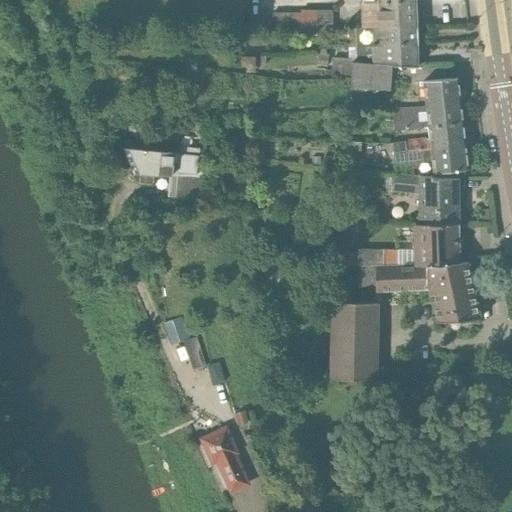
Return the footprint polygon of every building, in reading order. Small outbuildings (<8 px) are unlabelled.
[(360,29),(416,28),(415,1),(359,3),(360,29)] [(316,37),(316,12),(300,11),(300,13),(271,13),(271,28),(244,28),(244,37),(247,38),(283,37),(305,37),(316,37)] [(316,12),(316,37),(332,37),(332,12),(316,12)] [(347,48),(417,47),(416,28),(360,29),(347,30),(347,48)] [(305,37),(283,37),(283,47),(305,46),(305,37)] [(417,47),(347,48),(347,59),(331,58),(330,76),(347,78),(347,62),(351,63),(354,63),(356,62),(391,65),(417,66),(417,47)] [(325,48),(315,49),(316,66),(326,67),(328,55),(326,55),(325,48)] [(264,57),(240,57),(241,71),(241,73),(254,72),(254,66),(264,66),(264,57)] [(354,63),(351,63),(350,80),(350,82),(349,89),(389,91),(391,65),(356,62),(354,63)] [(427,127),(463,123),(457,78),(423,82),(425,107),(392,108),(394,130),(427,127)] [(210,134),(219,134),(219,121),(210,121),(210,134)] [(407,152),(465,146),(463,123),(427,127),(428,137),(406,139),(406,141),(407,152)] [(431,161),(433,173),(468,170),(465,146),(407,152),(406,141),(391,143),(393,157),(407,155),(408,164),(431,161)] [(177,176),(176,198),(200,200),(203,165),(174,161),(175,152),(125,148),(135,173),(140,173),(139,183),(153,185),(154,174),(173,176),(173,175),(177,176)] [(419,225),(459,222),(459,200),(458,178),(427,176),(395,174),(393,190),(418,193),(419,225)] [(414,263),(460,262),(459,222),(419,225),(413,225),(414,242),(407,242),(407,252),(414,251),(414,263)] [(346,265),(359,267),(397,263),(397,251),(357,251),(357,253),(345,253),(346,265)] [(432,291),(433,322),(479,318),(469,261),(460,262),(414,263),(397,263),(359,267),(359,290),(376,290),(376,293),(425,289),(425,291),(432,291)] [(328,379),(378,379),(378,301),(346,302),(346,291),(332,291),(332,302),(330,302),(329,335),(315,334),(314,364),(328,365),(328,379)] [(167,315),(172,336),(191,331),(186,310),(167,315)] [(190,371),(203,367),(193,336),(179,340),(184,355),(190,371)] [(231,491),(248,484),(234,453),(236,452),(226,428),(202,438),(212,462),(217,460),(231,491)]
